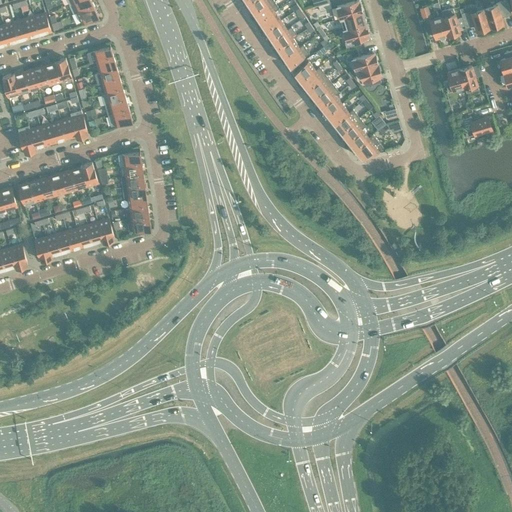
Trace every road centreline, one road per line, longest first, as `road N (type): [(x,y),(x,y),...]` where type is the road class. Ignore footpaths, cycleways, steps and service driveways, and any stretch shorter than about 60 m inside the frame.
road 1 (residential): [(393,71),(416,154),(356,173),(307,118),(226,0)]
road 2 (secondary): [(354,283),(281,226),(259,195),(180,0)]
road 3 (residential): [(0,290),(164,242),(143,131)]
road 4 (primary): [(208,283),(118,366),(62,392),(0,407)]
road 5 (primary): [(359,415),(511,312)]
road 6 (secondary): [(156,0),(207,155)]
road 7 (residential): [(143,131),(0,174)]
road 8 (primary): [(75,425),(181,414),(218,434)]
road 9 (primary): [(497,268),(383,287),(354,283)]
road 10 (primary): [(497,268),(464,300),(370,330)]
road 11 (primary): [(497,268),(366,308)]
road 12 (primary): [(75,425),(192,368)]
road 13 (secondary): [(207,155),(218,249),(208,283)]
road 14 (primary): [(75,425),(197,390)]
